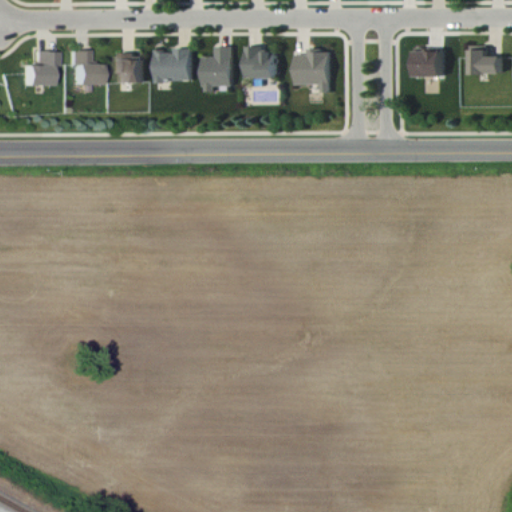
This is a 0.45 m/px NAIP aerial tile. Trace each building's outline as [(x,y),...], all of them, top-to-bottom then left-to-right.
[(475,76),(506,75),(505,58),(491,58),(491,47),(474,47),(475,76)] [(234,48),(218,48),(217,58),(205,58),(204,93),(216,94),(216,88),(233,88),(234,48)] [(279,79),(279,52),(265,53),(265,48),(247,48),(248,80),(279,79)] [(192,50),(176,51),(176,53),(157,53),(157,83),(193,83),(192,50)] [(100,86),(101,66),(90,65),(90,51),(71,51),(71,66),(76,66),(76,85),(100,86)] [(334,51),(311,52),(311,56),(299,56),(299,86),(325,86),(325,94),(334,94),(334,51)] [(49,86),(50,66),(58,66),(58,53),(34,52),(34,66),(24,66),(24,86),(49,86)] [(419,53),(420,78),(447,78),(447,52),(419,53)] [(121,84),(144,84),(144,56),(118,55),(118,73),(122,73),(121,84)]
